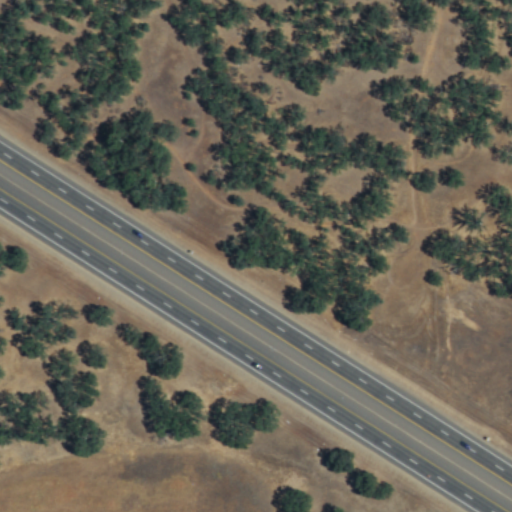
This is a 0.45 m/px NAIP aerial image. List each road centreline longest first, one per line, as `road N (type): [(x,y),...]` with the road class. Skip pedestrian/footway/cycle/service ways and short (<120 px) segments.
road 1 (motorway): [(511,473),(0,150)]
road 2 (motorway): [(0,197),(497,511)]
